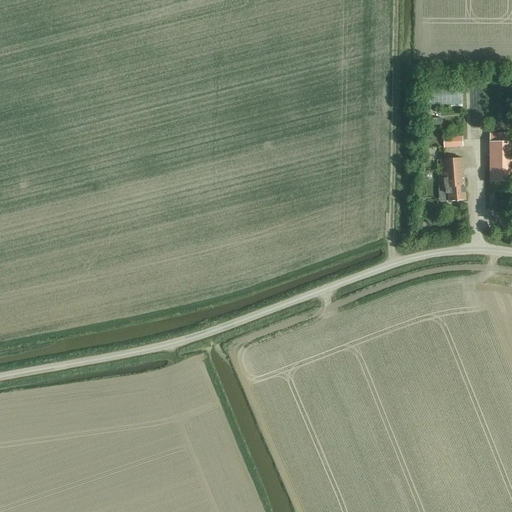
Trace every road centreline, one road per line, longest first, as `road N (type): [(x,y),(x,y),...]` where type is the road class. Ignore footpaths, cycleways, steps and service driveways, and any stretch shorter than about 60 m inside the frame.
road 1 (unclassified): [(0,381),(189,337),(442,250),(511,253)]
road 2 (track): [(394,263),(394,0)]
